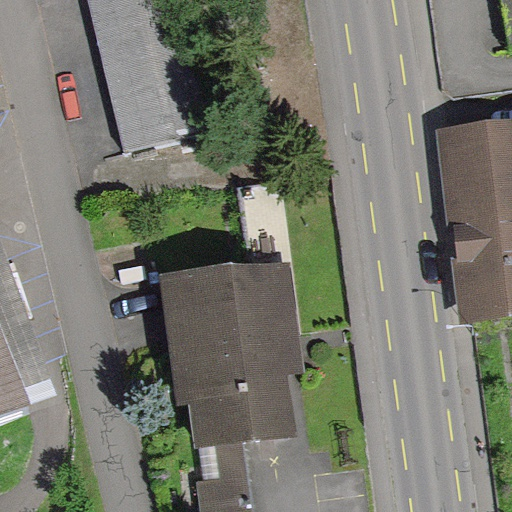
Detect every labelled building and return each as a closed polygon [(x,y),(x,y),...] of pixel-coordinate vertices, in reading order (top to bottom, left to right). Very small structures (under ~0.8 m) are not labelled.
[(182,0),(85,0),(122,152),(215,129),(182,0)] [(511,0),(498,0),(508,58),(511,56),(511,0)] [(511,135),(443,144),(466,333),(511,327),(511,135)] [(0,431),(57,409),(0,265),(0,431)] [(283,276),(162,291),(177,415),(196,413),(201,455),(285,445),(277,380),(296,378),(283,276)]
